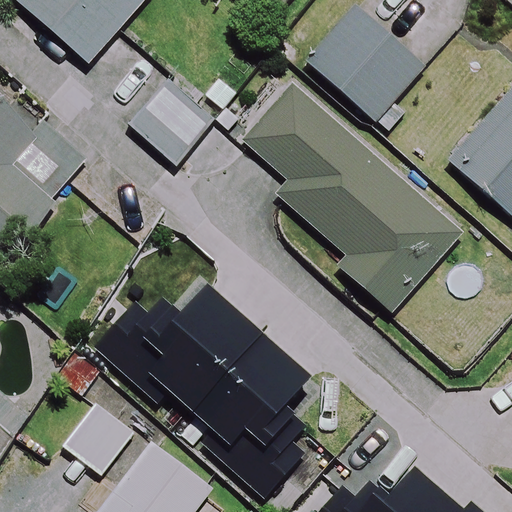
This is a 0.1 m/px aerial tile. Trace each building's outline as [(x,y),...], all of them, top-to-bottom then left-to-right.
[(148,0),(11,0),(89,67),(148,0)] [(289,0),(261,0),(278,14),(289,0)] [(427,66),(356,7),(307,66),(378,125),(427,66)] [(213,124),(166,86),(130,131),(177,168),(213,124)] [(460,242),(293,90),(244,145),(290,186),(278,198),(347,260),(338,269),(392,318),(460,242)] [(511,92),(449,164),(511,220),(511,92)] [(0,265),(56,202),(15,165),(38,140),(0,106),(0,265)] [(156,203),(98,157),(80,179),(138,226),(156,203)] [(362,315),(231,199),(136,274),(305,424),(362,315)] [(134,437),(94,407),(62,450),(102,481),(134,437)] [(0,464),(14,447),(0,436),(0,464)] [(198,511),(212,494),(152,448),(102,511),(198,511)] [(487,511),(473,500),(465,507),(418,463),(391,492),(381,485),(378,486),(370,480),(355,496),(343,485),(320,511),(487,511)]
